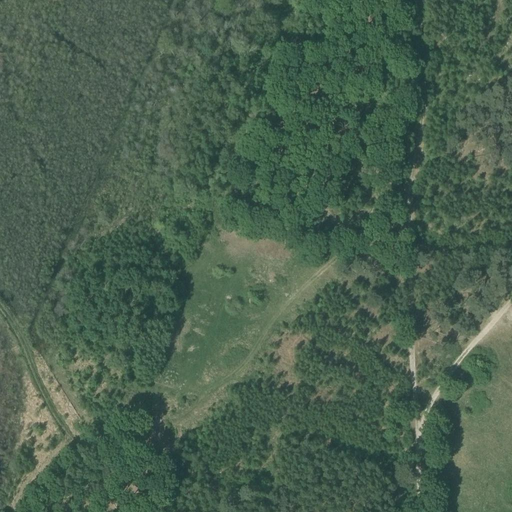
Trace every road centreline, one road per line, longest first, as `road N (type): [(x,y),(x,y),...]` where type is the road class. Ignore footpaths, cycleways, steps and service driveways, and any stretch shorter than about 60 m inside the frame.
road 1 (track): [(420,0),(421,114),(407,218),(417,434)]
road 2 (track): [(112,511),(100,457),(57,422),(0,304)]
road 3 (track): [(417,434),(436,390),(511,300)]
